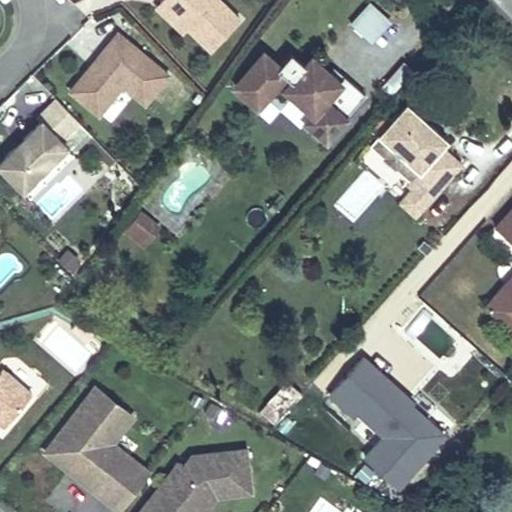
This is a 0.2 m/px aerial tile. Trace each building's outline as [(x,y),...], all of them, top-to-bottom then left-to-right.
[(161,0),(161,1),(188,26),(212,49),(240,18),(220,0),(161,0)] [(367,36),(386,14),(371,0),(351,22),(367,36)] [(183,31),(188,26),(161,1),(156,6),(183,31)] [(95,69),(90,66),(69,90),(90,108),(115,79),(144,103),(168,75),(118,33),(97,57),(101,61),(95,69)] [(339,81),(328,72),(312,57),(305,64),(291,51),(278,66),(264,53),(236,85),(257,104),(265,95),(278,81),(284,73),(292,80),(285,87),(292,93),(312,111),(305,120),(326,138),(365,94),(344,75),(339,81)] [(97,57),(90,66),(95,69),(101,61),(97,57)] [(387,80),(396,88),(413,69),(404,61),(387,80)] [(333,66),(328,72),(339,81),(344,75),(333,66)] [(278,81),(285,87),(292,80),(284,73),(278,81)] [(381,87),(390,95),(396,88),(387,80),(381,87)] [(292,93),(278,81),(265,95),(280,108),(292,93)] [(0,166),(22,189),(66,146),(60,140),(79,122),(56,99),(37,118),(40,122),(0,161),(0,166)] [(406,103),(378,134),(418,170),(409,181),(407,183),(413,187),(427,200),(460,164),(441,147),(447,140),(406,103)] [(369,144),(409,181),(418,170),(378,134),(369,144)] [(73,153),(66,146),(22,189),(29,196),(73,153)] [(36,198),(46,215),(79,197),(69,180),(36,198)] [(415,214),(427,200),(413,187),(400,201),(415,214)] [(511,205),(494,225),(511,241),(511,284),(499,299),(511,309),(511,205)] [(141,213),(127,230),(144,244),(158,226),(141,213)] [(140,248),(144,244),(127,230),(123,235),(140,248)] [(511,329),(511,309),(499,299),(511,284),(511,271),(484,304),(511,329)] [(359,456),(396,489),(447,433),(360,353),(326,391),(376,437),(359,456)] [(0,424),(3,427),(32,394),(2,368),(0,370),(0,424)] [(257,411),(272,424),(300,392),(284,379),(257,411)] [(133,416),(96,387),(52,444),(101,483),(95,490),(120,510),(148,476),(109,446),(133,416)] [(101,483),(52,444),(46,451),(95,490),(101,483)] [(178,462),(161,483),(165,487),(158,496),(153,493),(137,511),(187,511),(207,488),(216,495),(251,492),(247,449),(192,455),(183,466),(178,462)] [(161,483),(153,493),(158,496),(165,487),(161,483)] [(203,511),(216,495),(207,488),(187,511),(203,511)]
